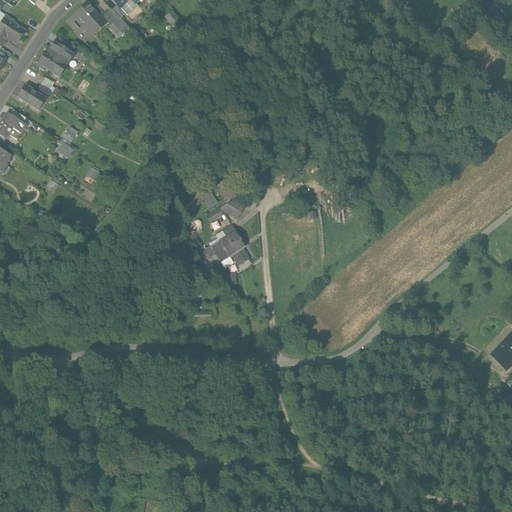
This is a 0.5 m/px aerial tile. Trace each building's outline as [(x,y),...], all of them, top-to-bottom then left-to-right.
[(111,0),(116,6),(118,8),(119,7),(127,0),(131,0),(136,4),(140,0),(111,0)] [(495,4),(492,0),(482,0),(489,9),(495,4)] [(87,3),(65,22),(84,44),(107,22),(102,17),(101,18),(87,3)] [(5,9),(2,7),(0,10),(0,12),(6,17),(12,8),(7,5),(5,9)] [(125,14),(119,7),(118,8),(116,6),(112,10),(120,19),(125,14)] [(112,10),(110,9),(102,16),(102,17),(107,22),(111,27),(108,29),(117,39),(129,29),(120,19),(112,10)] [(0,12),(0,32),(6,37),(16,43),(24,31),(14,24),(15,23),(6,17),(0,12)] [(75,47),(60,37),(56,44),(71,53),(75,47)] [(56,44),(54,43),(47,53),(66,65),(72,55),(71,53),(56,44)] [(47,53),(45,52),(38,64),(41,65),(39,68),(44,72),(46,69),(58,77),(66,65),(47,53)] [(37,94),(24,85),(17,96),(30,105),(37,94)] [(51,91),(41,85),(37,90),(47,97),(51,91)] [(26,119),(13,110),(9,115),(23,124),(26,119)] [(9,115),(6,113),(0,122),(0,135),(5,139),(8,134),(17,140),(25,126),(23,124),(9,115)] [(54,150),(67,157),(72,148),(67,146),(76,130),(68,126),(54,150)] [(10,156),(0,149),(0,160),(5,164),(10,156)] [(59,185),(51,180),(46,186),(54,192),(59,185)] [(233,201),(221,209),(237,218),(243,207),(233,201)] [(219,209),(205,217),(210,224),(223,215),(219,209)] [(217,239),(227,235),(225,230),(218,232),(219,235),(216,236),(217,239)] [(235,232),(210,247),(218,261),(230,254),(241,248),(243,247),(240,240),(242,239),(240,236),(238,237),(235,232)] [(241,248),(230,254),(236,265),(247,258),(241,248)] [(511,338),(509,336),(491,354),(506,369),(511,362),(511,338)]
